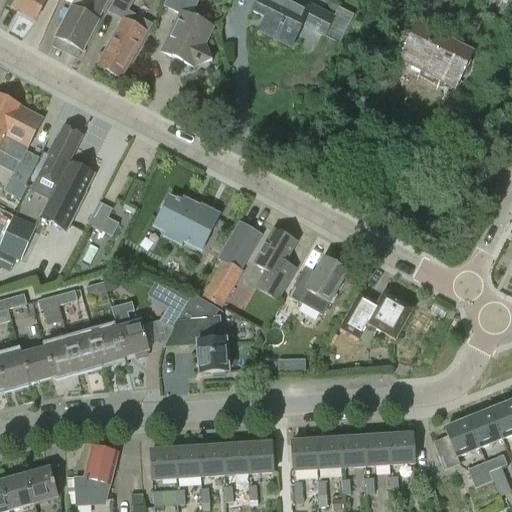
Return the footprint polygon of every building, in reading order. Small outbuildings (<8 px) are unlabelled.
[(16,0),(11,9),(35,22),(47,1),(45,0),(16,0)] [(109,0),(74,0),(54,40),(80,53),(107,1),(108,2),(109,0)] [(114,0),(107,14),(121,22),(95,68),(120,81),(151,26),(127,13),(134,0),(114,0)] [(169,0),(166,8),(182,16),(166,48),(169,57),(190,67),(211,60),(213,64),(214,63),(207,45),(215,29),(199,20),(196,13),(201,1),(198,0),(169,0)] [(332,21),(313,12),(289,0),(262,0),(255,14),(269,21),(269,29),(273,29),(272,40),(294,50),(304,30),(324,40),(325,38),(340,45),(353,17),(338,9),(332,21)] [(472,55),(417,27),(400,61),(455,89),(472,55)] [(0,148),(20,108),(20,109),(21,108),(0,98),(0,148)] [(0,148),(0,152),(22,164),(7,193),(20,199),(29,181),(39,159),(26,153),(43,120),(20,109),(20,108),(0,148)] [(32,211),(41,216),(62,226),(88,176),(67,166),(81,138),(63,129),(46,165),(38,180),(46,184),(32,211)] [(198,214),(170,199),(155,228),(201,252),(220,217),(201,207),(198,214)] [(112,211),(98,205),(87,226),(112,239),(118,226),(107,220),(112,211)] [(0,254),(20,264),(35,231),(13,220),(0,247),(0,254)] [(205,276),(196,292),(221,308),(242,274),(238,271),(259,237),(239,225),(219,259),(224,263),(213,280),(205,276)] [(297,245),(274,232),(252,269),(264,275),(256,289),(277,302),(295,271),(285,266),(297,245)] [(347,274),(324,261),(313,280),(302,274),(289,298),(323,317),(347,274)] [(103,283),(106,282),(104,276),(83,282),(86,289),(84,290),(87,300),(107,295),(103,283)] [(146,297),(166,310),(158,324),(171,331),(188,303),(184,297),(154,285),(146,297)] [(73,293),(55,298),(58,308),(76,303),(73,293)] [(384,295),(378,306),(360,295),(340,331),(359,341),(367,327),(396,343),(413,311),(384,295)] [(23,297),(4,302),(7,312),(26,307),(23,297)] [(58,308),(55,298),(37,303),(40,314),(58,308)] [(117,329),(125,358),(149,351),(141,322),(130,325),(127,314),(133,312),(131,306),(112,312),(117,329)] [(221,327),(221,319),(181,322),(183,346),(200,345),(202,375),(229,373),(226,342),(214,343),(213,327),(221,327)] [(117,329),(93,336),(101,365),(125,358),(117,329)] [(101,365),(93,336),(69,343),(78,372),(101,365)] [(69,343),(45,350),(54,379),(78,372),(69,343)] [(54,379),(45,350),(23,356),(22,354),(21,354),(30,386),(54,379)] [(21,354),(0,360),(0,371),(6,391),(29,384),(29,386),(30,386),(21,354)] [(306,372),(306,360),(292,360),(292,373),(306,372)] [(511,404),(493,412),(504,441),(511,437),(511,404)] [(493,412),(470,421),(481,450),(504,441),(493,412)] [(457,459),(481,450),(470,421),(446,431),(449,439),(434,445),(445,473),(460,467),(457,459)] [(389,438),(390,467),(415,465),(413,436),(389,438)] [(367,468),(390,467),(389,438),(365,439),(367,468)] [(367,468),(365,439),(341,441),(343,469),(353,469),(367,468)] [(319,471),(343,469),(341,441),(318,442),(319,471)] [(295,472),(319,471),(318,442),(293,444),(295,472)] [(248,446),(250,476),(274,474),(272,445),(248,446)] [(250,476),(248,446),(224,448),(225,477),(250,476)] [(119,454),(93,448),(86,479),(73,480),(73,482),(66,482),(67,507),(75,507),(75,509),(104,508),(108,491),(110,492),(119,454)] [(225,477),(224,448),(200,449),(201,478),(225,477)] [(201,478),(200,449),(176,451),(177,480),(201,478)] [(177,480),(176,451),(151,452),(153,481),(177,480)] [(484,465),(492,484),(498,499),(510,495),(500,470),(505,467),(502,458),(484,465)] [(475,490),(492,484),(484,465),(467,471),(475,490)] [(52,470),(27,477),(35,507),(57,500),(55,492),(59,491),(58,469),(52,470)] [(27,477),(3,484),(11,511),(15,511),(35,507),(27,477)] [(397,495),(396,479),(388,480),(389,495),(397,495)] [(373,496),(372,481),(364,481),(366,511),(377,511),(376,495),(373,496)] [(348,482),(340,482),(341,497),(349,497),(348,482)] [(11,511),(3,484),(0,484),(0,511),(11,511)] [(326,510),(325,484),(316,484),(317,510),(326,510)] [(302,500),(301,485),(292,485),(294,500),(302,500)] [(255,488),(247,488),(248,503),(256,503),(255,488)] [(232,504),(231,490),(223,490),(224,511),(240,511),(239,503),(232,504)] [(208,506),(207,491),(199,491),(200,511),(210,511),(210,506),(208,506)] [(184,507),(183,492),(175,493),(176,507),(184,507)] [(161,509),(160,494),(151,494),(152,509),(161,509)] [(141,498),(130,498),(131,510),(142,509),(141,498)] [(341,511),(340,500),(330,500),(330,511),(341,511)]
